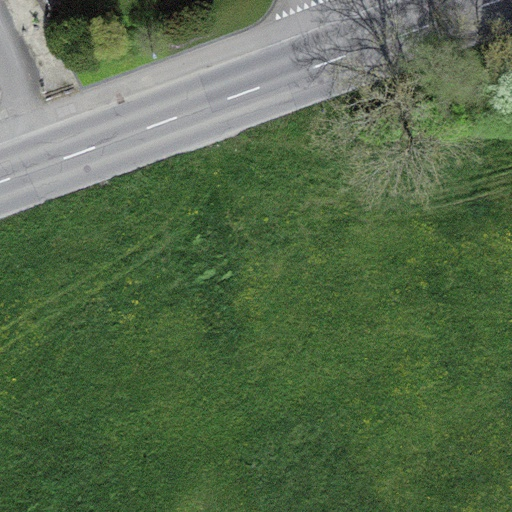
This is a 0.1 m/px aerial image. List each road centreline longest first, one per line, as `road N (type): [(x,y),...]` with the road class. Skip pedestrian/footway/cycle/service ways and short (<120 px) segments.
road 1 (primary): [(348,54),(0,181)]
road 2 (primary): [(496,0),(348,54)]
